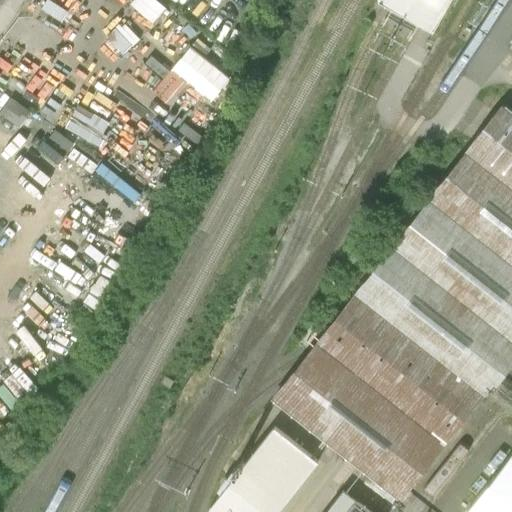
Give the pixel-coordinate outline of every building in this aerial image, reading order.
[(158,21),(171,6),(163,0),(136,0),(135,2),(158,21)] [(380,0),(379,4),(391,11),(414,24),(433,34),(451,0),(380,0)] [(190,46),(174,71),(218,98),(234,73),(190,46)] [(511,109),(507,106),(306,361),(275,400),(401,499),(511,359),(511,109)] [(274,427),(208,511),(209,511),(277,511),(318,461),(274,427)] [(511,511),(511,453),(466,511),(511,511)] [(369,511),(343,491),(326,511),(369,511)]
